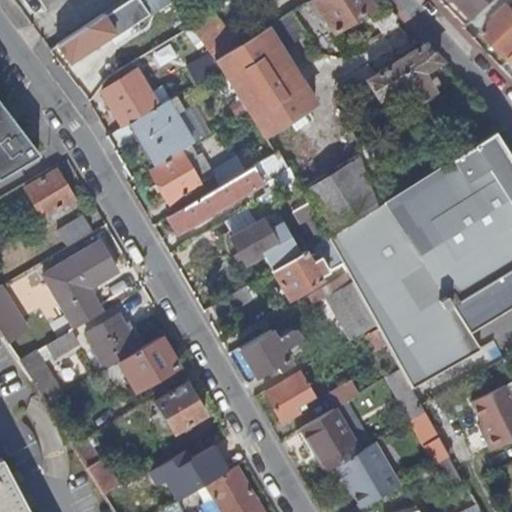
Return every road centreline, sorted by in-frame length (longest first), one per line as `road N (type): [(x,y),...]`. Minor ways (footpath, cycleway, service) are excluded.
road 1 (residential): [(302,511),(73,120),(0,23)]
road 2 (residential): [(405,0),(511,113)]
